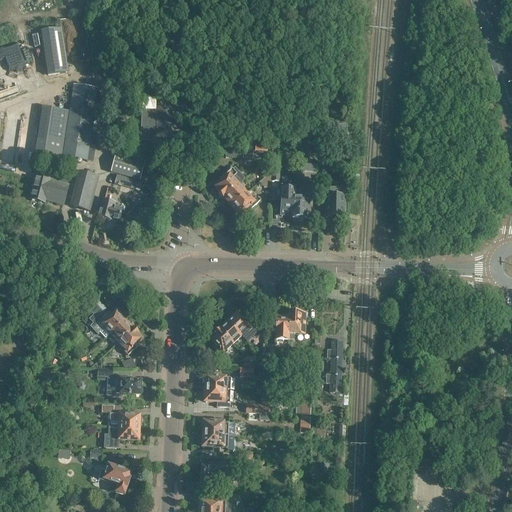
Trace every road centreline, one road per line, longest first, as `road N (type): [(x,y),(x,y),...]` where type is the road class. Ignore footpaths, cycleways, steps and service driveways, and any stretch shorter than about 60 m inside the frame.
road 1 (tertiary): [(181,270),(199,263),(494,268)]
road 2 (tertiary): [(166,511),(181,270)]
road 3 (unclassified): [(181,270),(0,228)]
road 4 (tertiary): [(495,511),(511,337)]
